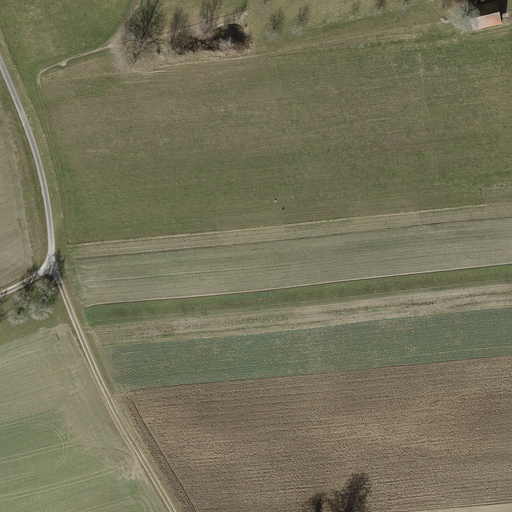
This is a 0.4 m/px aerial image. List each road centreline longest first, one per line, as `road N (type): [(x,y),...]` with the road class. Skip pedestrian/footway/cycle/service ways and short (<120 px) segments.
road 1 (track): [(52,263),(118,420),(172,511)]
road 2 (track): [(52,263),(36,155),(0,62)]
